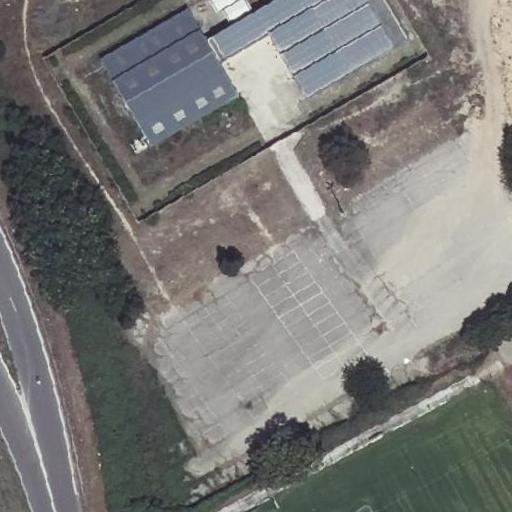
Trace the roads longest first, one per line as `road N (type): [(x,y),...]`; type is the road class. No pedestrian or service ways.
road 1 (motorway): [(67,511),(57,432),(0,260)]
road 2 (motorway): [(46,511),(0,392)]
